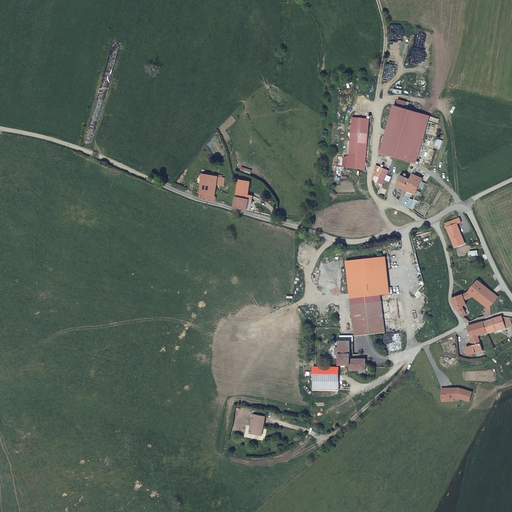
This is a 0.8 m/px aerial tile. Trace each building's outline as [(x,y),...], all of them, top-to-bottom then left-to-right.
[(426,114),(390,104),(378,152),(414,162),(426,114)] [(363,170),(366,118),(349,117),(347,169),(363,170)] [(388,170),(376,165),(378,175),(378,182),(378,183),(382,184),(388,170)] [(415,194),(419,185),(422,177),(412,173),(409,179),(400,175),(395,187),(415,194)] [(201,174),(200,197),(200,199),(206,199),(216,199),(216,195),(212,194),(212,190),(216,190),(217,186),(217,175),(201,174)] [(247,191),(248,188),(249,176),(238,176),(234,201),(247,203),(249,192),(247,191)] [(387,257),(347,261),(354,323),(385,319),(382,295),(391,294),(387,257)] [(488,309),(490,307),(494,300),(498,296),(477,280),(468,291),(472,296),(485,307),(488,309)] [(468,291),(462,295),(464,301),(472,296),(468,291)] [(462,295),(450,299),(455,311),(461,316),(466,313),(462,307),(466,305),(464,301),(462,295)] [(488,309),(485,307),(480,317),(490,314),(490,307),(488,309)] [(483,322),(486,335),(492,333),(505,328),(502,317),(501,316),(489,320),(483,322)] [(502,317),(505,328),(511,326),(509,319),(502,317)] [(355,335),(386,332),(385,319),(354,323),(355,335)] [(472,348),(471,349),(466,350),(469,357),(477,355),(477,353),(483,351),(479,337),(486,335),(483,322),(468,326),(473,343),(471,344),(472,348)] [(352,367),(365,367),(365,360),(349,360),(350,355),(350,336),(339,336),(339,348),(339,355),(339,365),(352,365),(352,367)] [(336,367),(312,367),(311,376),(311,382),(336,382),(336,367)] [(336,382),(311,382),(311,391),(336,392),(336,382)] [(449,399),(460,398),(470,401),(473,392),(460,388),(442,389),(443,401),(449,401),(449,399)] [(252,416),(250,427),(260,430),(261,428),(263,428),(264,419),(252,416)] [(260,430),(250,427),(249,434),(259,437),(260,430)]
